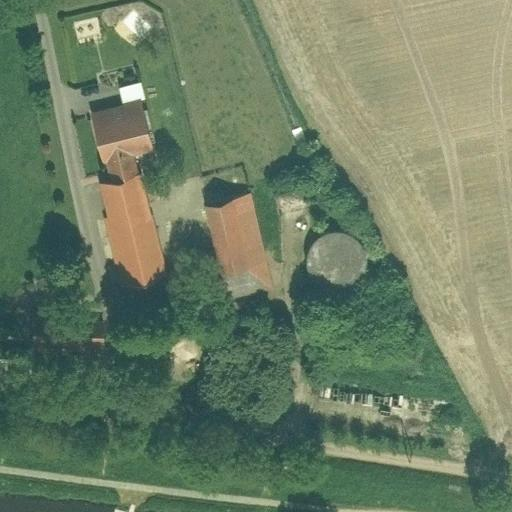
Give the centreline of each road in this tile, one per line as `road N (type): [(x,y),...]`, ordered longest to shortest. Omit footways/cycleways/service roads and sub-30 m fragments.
road 1 (residential): [(117,337),(40,0)]
road 2 (residential): [(167,397),(137,419),(106,407),(101,365),(117,337)]
